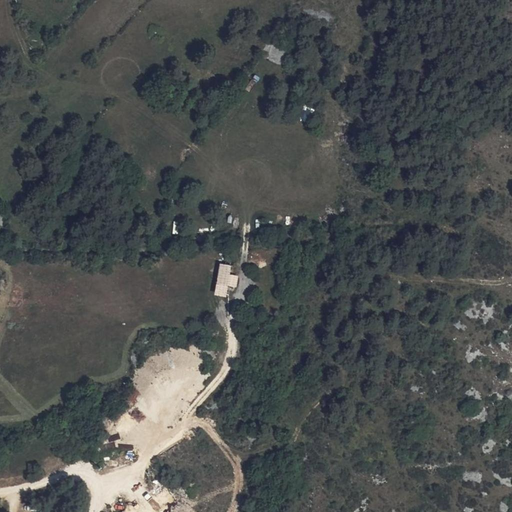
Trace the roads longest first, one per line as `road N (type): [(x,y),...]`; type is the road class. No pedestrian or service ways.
road 1 (track): [(191,415),(244,454),(293,444),(336,375),(366,291),(511,281)]
road 2 (track): [(241,237),(229,313),(234,350),(191,415),(101,487)]
